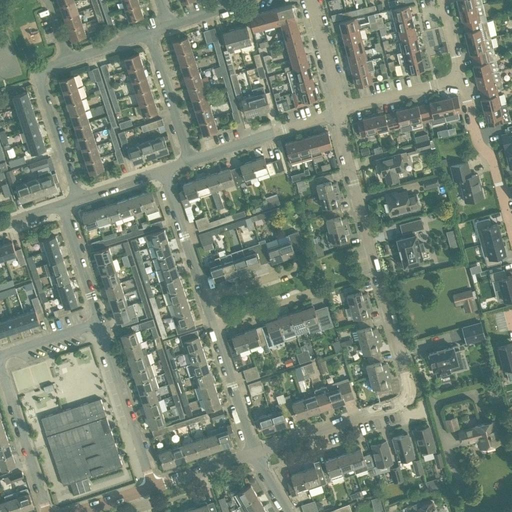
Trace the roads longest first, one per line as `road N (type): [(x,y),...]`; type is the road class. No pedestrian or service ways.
road 1 (residential): [(254,454),(405,396),(339,111)]
road 2 (residential): [(212,327),(313,293),(303,264),(202,298)]
road 3 (residential): [(97,321),(151,488)]
road 4 (residential): [(77,198),(37,77),(63,56)]
road 5 (residential): [(511,231),(460,81)]
road 6 (residential): [(189,161),(339,111)]
road 7 (residential): [(46,511),(0,371)]
road 8 (residential): [(189,161),(148,30)]
road 9 (residential): [(202,298),(160,170)]
road 10 (residential): [(254,454),(212,327)]
road 11 (residential): [(339,111),(460,81)]
road 12 (residential): [(97,321),(59,204)]
